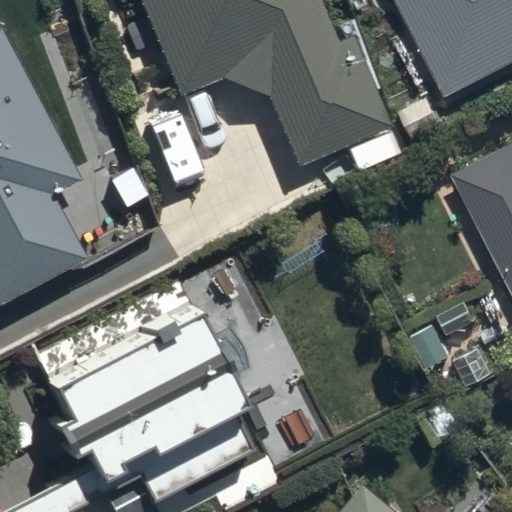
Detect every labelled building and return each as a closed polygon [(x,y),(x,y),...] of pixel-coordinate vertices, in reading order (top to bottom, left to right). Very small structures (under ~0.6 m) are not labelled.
[(336,49),(314,0),(136,0),(183,102),(222,84),(267,104),(297,172),(389,131),(351,43),(336,49)] [(511,0),(398,0),(451,97),(511,64),(511,0)] [(78,184),(0,40),(0,314),(87,267),(50,199),(78,184)] [(511,148),(453,178),(511,293),(511,148)] [(89,473),(13,511),(82,511),(114,495),(111,490),(137,477),(155,511),(256,457),(238,425),(251,418),(230,380),(245,373),(222,330),(205,338),(190,309),(47,385),(70,428),(53,437),(69,467),(83,460),(89,473)] [(388,511),(363,490),(343,511),(388,511)]
